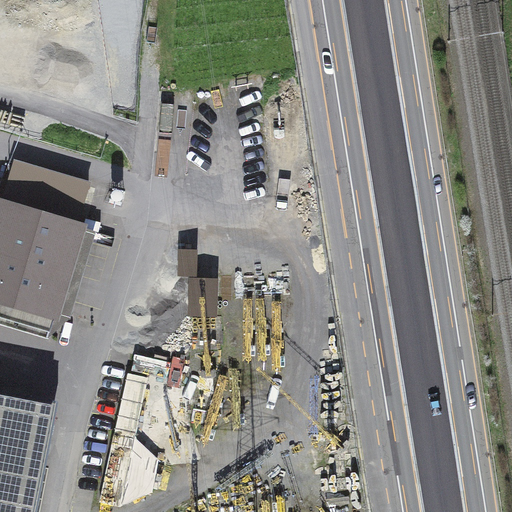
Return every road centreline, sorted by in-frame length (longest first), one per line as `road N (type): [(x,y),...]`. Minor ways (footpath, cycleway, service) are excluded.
road 1 (motorway): [(340,0),(421,511)]
road 2 (motorway): [(469,511),(388,0)]
